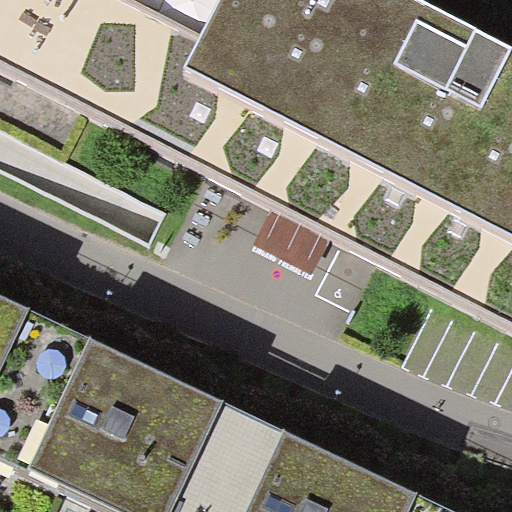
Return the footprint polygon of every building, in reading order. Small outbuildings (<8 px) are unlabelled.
[(0,0),(0,70),(154,148),(215,30),(154,0),(0,0)] [(154,148),(511,331),(511,68),(382,0),(230,0),(215,30),(154,148)] [(0,384),(30,323),(0,308),(0,384)] [(179,511),(226,416),(30,323),(0,384),(0,467),(86,508),(94,511),(179,511)] [(414,511),(416,507),(226,416),(179,511),(414,511)]
